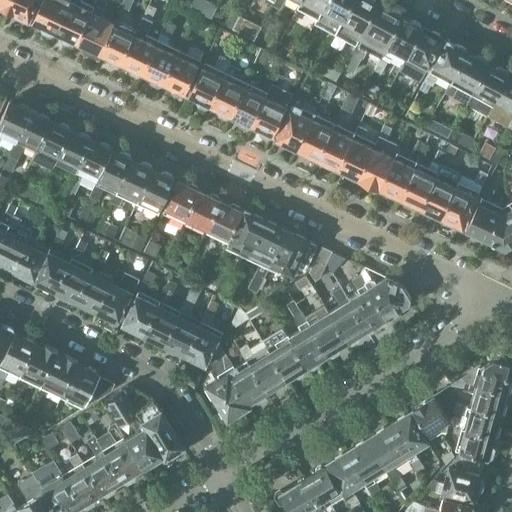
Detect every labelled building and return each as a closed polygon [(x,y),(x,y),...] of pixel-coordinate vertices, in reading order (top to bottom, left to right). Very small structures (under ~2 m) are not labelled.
[(0,0),(0,7),(7,11),(11,0),(0,0)] [(11,0),(7,11),(17,15),(18,18),(23,21),(26,19),(29,21),(38,0),(11,0)] [(56,33),(69,1),(66,0),(42,0),(33,22),(42,27),(44,31),(49,33),(53,32),(56,33)] [(79,0),(70,0),(56,33),(63,37),(65,40),(70,43),(74,42),(77,43),(91,12),(77,5),(79,0)] [(76,45),(83,49),(98,56),(99,53),(114,22),(102,16),(109,0),(96,0),(93,7),(91,11),(91,12),(77,43),(76,45)] [(124,0),(121,7),(129,10),(133,0),(124,0)] [(141,73),(142,74),(158,41),(146,36),(153,20),(153,19),(158,8),(156,7),(159,0),(158,0),(151,0),(144,17),(143,16),(136,31),(121,64),(130,68),(131,72),(137,74),(141,73)] [(217,6),(204,0),(193,0),(190,7),(211,18),(217,6)] [(273,0),(272,4),(280,9),(283,3),(284,0),(295,0),(300,3),(301,3),(302,0),(273,0)] [(308,8),(320,14),(327,0),(302,0),(301,3),(300,3),(294,14),(302,18),(305,12),(308,8)] [(327,0),(320,14),(317,19),(316,22),(318,23),(335,33),(338,28),(340,25),(353,0),(327,0)] [(376,4),(375,0),(353,0),(340,25),(338,28),(335,33),(356,44),(359,37),(360,35),(377,4),(376,4)] [(381,57),(383,54),(385,49),(402,18),(401,17),(399,13),(393,10),(389,11),(377,4),(356,44),(381,57)] [(239,16),(232,12),(225,25),(233,29),(239,16)] [(165,26),(172,30),(178,18),(170,14),(165,26)] [(240,33),(247,20),(239,16),(233,29),(240,33)] [(394,54),(405,60),(422,29),(421,28),(420,24),(414,21),(409,22),(402,18),(385,49),(383,53),(389,55),(394,54)] [(120,63),(121,64),(136,31),(115,21),(114,22),(99,53),(108,58),(110,62),(116,64),(120,63)] [(429,33),(422,29),(405,60),(400,69),(420,80),(442,40),(441,39),(440,34),(434,31),(429,33)] [(438,75),(451,82),(452,82),(468,53),(467,53),(466,49),(458,45),(454,46),(450,43),(449,39),(447,39),(424,81),(433,85),(438,75)] [(162,83),(163,84),(179,51),(158,41),(142,74),(151,78),(152,81),(158,84),(162,83)] [(230,115),(231,115),(246,83),(233,77),(243,56),(243,57),(248,47),(240,43),(235,53),(225,73),(210,105),(219,110),(220,114),(226,116),(230,115)] [(179,51),(163,84),(172,87),(174,91),(179,94),(183,93),(185,94),(205,52),(191,46),(187,55),(179,51)] [(361,58),(361,56),(352,51),(343,66),(344,66),(353,71),(361,58)] [(305,56),(299,53),(295,60),(306,66),(310,59),(305,56)] [(466,104),(472,93),(473,93),(488,64),(486,60),(479,56),(475,57),(468,53),(452,82),(451,82),(446,92),(466,104)] [(374,70),(381,74),(387,63),(380,59),(374,70)] [(256,62),(251,73),(257,76),(262,65),(256,62)] [(209,105),(210,105),(225,73),(204,63),(189,95),(198,100),(199,104),(205,106),(209,105)] [(487,115),(493,105),(509,75),(507,71),(500,67),(496,68),(488,64),(473,93),(472,93),(466,104),(474,108),(487,115)] [(340,74),(340,73),(336,71),(323,65),(319,73),(336,81),(340,74)] [(284,75),(277,72),(267,93),(253,126),(261,130),(262,133),(268,136),(272,135),(273,136),(289,103),(276,98),(281,88),(278,87),(284,75)] [(511,119),(511,76),(509,75),(493,105),(487,115),(508,126),(511,119)] [(336,85),(329,82),(322,96),(330,99),(336,85)] [(267,93),(246,83),(231,115),(240,120),(241,123),(247,126),(251,125),(253,126),(267,93)] [(302,84),(296,97),(304,100),(310,88),(302,84)] [(395,102),(384,97),(381,104),(391,109),(395,102)] [(0,120),(0,132),(17,141),(31,111),(30,110),(29,107),(23,104),(19,105),(10,100),(0,120)] [(297,147),(298,147),(313,115),(292,105),(277,137),(285,141),(287,145),(293,148),(297,147)] [(338,117),(345,120),(351,108),(343,105),(338,117)] [(23,144),(37,150),(51,120),(50,120),(49,116),(43,113),(39,115),(31,111),(17,141),(7,161),(13,163),(22,149),(20,148),(23,144)] [(363,114),(357,126),(365,130),(371,118),(363,114)] [(317,156),(318,157),(334,125),(313,115),(298,147),(306,151),(308,155),(313,158),(317,156)] [(59,124),(51,120),(37,150),(32,160),(52,170),(71,130),(70,129),(69,126),(63,123),(59,124)] [(358,179),(379,189),(395,154),(382,148),(392,128),(385,124),(375,144),(358,179)] [(334,168),(338,166),(353,134),(334,125),(318,157),(327,161),(328,165),(334,168)] [(349,175),(358,179),(375,144),(362,138),(366,130),(365,130),(357,126),(353,134),(338,166),(347,171),(349,175)] [(80,134),(71,130),(52,170),(60,173),(62,170),(73,176),(92,139),(90,139),(89,136),(83,133),(80,134)] [(99,143),(92,139),(73,176),(64,196),(73,200),(80,183),(79,183),(84,173),(98,180),(112,150),(113,149),(110,148),(109,145),(102,142),(99,143)] [(418,140),(412,152),(420,156),(426,143),(418,140)] [(479,154),(489,159),(495,147),(485,142),(479,154)] [(447,154),(453,157),(457,148),(451,145),(447,154)] [(495,147),(489,159),(497,163),(501,155),(507,151),(496,145),(495,147)] [(408,199),(421,206),(437,174),(446,153),(438,149),(429,170),(416,164),(400,199),(404,201),(408,199)] [(106,186),(117,192),(133,159),(132,159),(130,155),(124,152),(120,153),(112,150),(98,180),(90,197),(99,201),(106,186)] [(463,150),(453,171),(461,175),(467,163),(466,163),(471,154),(463,150)] [(379,189),(400,199),(416,164),(395,154),(379,189)] [(117,192),(138,202),(153,169),(152,169),(151,165),(145,162),(141,163),(133,159),(117,192)] [(153,169),(138,202),(135,209),(141,212),(145,205),(159,212),(175,180),(173,179),(171,175),(166,172),(161,173),(153,169)] [(480,170),(475,181),(482,185),(488,173),(480,170)] [(434,212),(442,216),(457,184),(437,174),(421,206),(423,207),(424,210),(430,213),(434,212)] [(163,211),(186,222),(200,191),(199,190),(198,187),(191,184),(188,185),(178,180),(163,211)] [(457,184),(442,216),(443,216),(445,220),(450,223),(454,222),(463,226),(478,193),(482,185),(475,181),(474,181),(470,189),(457,184)] [(465,230),(487,241),(503,208),(489,201),(494,191),(486,187),(465,230)] [(186,222),(207,232),(222,201),(220,200),(219,198),(213,195),(210,195),(200,191),(186,222)] [(53,198),(41,192),(36,201),(49,207),(53,198)] [(207,232),(228,242),(243,211),(241,210),(240,208),(234,205),(231,205),(222,201),(207,232)] [(503,208),(487,241),(505,249),(511,244),(511,207),(509,204),(503,208)] [(94,210),(85,205),(78,221),(87,225),(94,210)] [(243,211),(228,242),(226,247),(248,257),(265,220),(244,210),(243,211)] [(0,243),(14,216),(7,212),(0,225),(0,243)] [(11,268),(13,269),(28,239),(15,233),(22,219),(14,216),(0,243),(0,262),(0,263),(2,266),(8,269),(11,268)] [(265,220),(248,257),(260,263),(249,288),(258,292),(270,268),(287,230),(265,220)] [(33,279),(35,280),(49,250),(36,243),(42,230),(34,226),(28,239),(13,269),(22,273),(23,277),(29,280),(33,279)] [(309,240),(287,230),(270,268),(280,273),(282,270),(294,275),(296,272),(297,272),(306,271),(317,246),(308,242),(309,240)] [(54,289),(55,290),(71,258),(58,252),(63,242),(56,238),(50,250),(49,250),(35,280),(43,284),(44,288),(50,290),(54,289)] [(157,245),(149,241),(144,251),(152,255),(157,245)] [(333,252),(322,247),(310,272),(316,281),(321,278),(333,252)] [(84,252),(76,248),(72,258),(71,258),(55,290),(64,294),(65,298),(71,301),(75,299),(77,300),(92,268),(79,262),(84,252)] [(180,255),(172,251),(166,262),(181,269),(182,265),(180,255)] [(228,260),(223,258),(218,268),(224,270),(228,260)] [(97,310),(113,279),(100,272),(104,262),(97,259),(92,269),(92,268),(77,300),(85,304),(86,308),(92,311),(96,310),(97,310)] [(113,279),(97,310),(106,315),(107,318),(113,321),(117,320),(119,321),(140,279),(126,273),(130,265),(122,261),(113,279)] [(212,279),(200,274),(197,282),(208,287),(212,279)] [(360,293),(348,300),(367,330),(368,329),(372,330),(378,327),(378,323),(386,318),(365,283),(360,275),(352,280),(360,293)] [(142,333),(144,333),(159,301),(146,295),(154,280),(146,276),(122,323),(131,327),(133,331),(139,334),(142,333)] [(370,280),(365,283),(386,318),(388,317),(392,318),(397,315),(398,311),(409,304),(410,298),(402,284),(386,277),(375,284),(374,281),(370,280)] [(163,343),(165,344),(180,312),(167,305),(175,289),(167,285),(159,301),(144,333),(152,338),(154,341),(160,344),(163,343)] [(341,305),(329,312),(328,313),(347,342),(348,341),(352,343),(358,339),(358,335),(367,330),(348,300),(341,287),(333,292),(341,305)] [(185,353),(186,354),(202,322),(201,322),(188,315),(197,297),(190,293),(180,312),(165,344),(173,348),(174,351),(180,354),(185,353)] [(338,348),(341,346),(344,344),(347,342),(328,313),(329,312),(321,300),(313,305),(321,317),(309,325),(308,325),(327,355),(328,354),(332,355),(338,352),(338,348)] [(238,309),(232,321),(235,326),(248,318),(244,312),(238,309)] [(202,322),(186,354),(194,358),(195,362),(201,365),(205,363),(207,364),(209,360),(213,352),(218,342),(223,332),(209,326),(213,316),(206,312),(201,322),(202,322)] [(308,325),(309,325),(301,312),(293,317),(301,329),(289,337),(307,367),(309,366),(313,367),(318,364),(319,360),(327,355),(308,325)] [(259,337),(267,349),(286,380),(295,374),(299,376),(305,372),(305,368),(307,367),(289,337),(288,336),(275,344),(267,332),(266,332),(257,317),(251,321),(260,336),(259,337)] [(0,363),(15,333),(14,333),(12,329),(6,326),(2,327),(0,326),(0,363)] [(7,370),(20,376),(36,344),(35,343),(33,339),(27,336),(23,337),(15,333),(0,363),(0,378),(2,380),(7,370)] [(248,361),(247,362),(234,369),(218,342),(213,352),(219,361),(246,404),(247,404),(255,399),(259,401),(264,397),(265,393),(267,392),(248,361)] [(27,380),(41,386),(42,387),(58,355),(57,354),(58,351),(46,345),(44,348),(36,344),(20,376),(15,386),(23,390),(27,380)] [(248,361),(267,392),(275,387),(279,388),(285,384),(285,380),(286,380),(267,349),(255,357),(247,344),(239,349),(247,362),(248,361)] [(246,404),(213,352),(209,360),(220,378),(207,386),(227,420),(249,407),(247,404),(246,404)] [(480,367),(475,384),(506,393),(506,392),(509,390),(511,383),(509,379),(510,376),(505,375),(509,363),(503,353),(480,367)] [(48,390),(62,397),(78,365),(78,364),(79,362),(66,355),(65,358),(58,355),(42,387),(41,386),(36,396),(44,400),(48,390)] [(62,397),(57,406),(64,410),(69,400),(83,407),(94,385),(98,376),(99,375),(97,374),(96,370),(90,367),(86,369),(78,365),(62,397)] [(460,380),(466,382),(472,383),(474,373),(471,373),(460,380)] [(94,385),(89,395),(97,399),(111,391),(114,384),(98,376),(94,385)] [(466,382),(460,380),(452,384),(455,389),(463,391),(466,382)] [(475,384),(469,406),(500,415),(500,414),(503,412),(505,404),(504,401),(506,393),(475,384)] [(122,389),(105,399),(121,425),(130,420),(136,416),(142,423),(145,428),(146,428),(163,456),(165,458),(183,447),(161,412),(154,400),(136,411),(125,395),(134,389),(127,385),(122,389)] [(449,386),(443,390),(412,409),(429,437),(442,428),(446,431),(449,421),(448,418),(451,404),(450,402),(453,400),(454,395),(449,386)] [(463,428),(494,437),(494,436),(497,434),(499,426),(497,423),(500,415),(469,406),(456,403),(454,412),(464,414),(460,427),(463,428)] [(92,407),(82,413),(86,420),(96,414),(92,407)] [(397,422),(389,427),(406,456),(414,468),(422,464),(414,451),(428,442),(410,414),(408,415),(404,414),(398,418),(397,422)] [(138,433),(126,440),(143,468),(145,468),(148,469),(155,464),(156,460),(163,456),(146,428),(145,428),(142,423),(136,416),(130,420),(136,429),(138,433)] [(61,426),(67,436),(71,442),(80,436),(70,420),(61,426)] [(97,439),(104,450),(122,481),(123,480),(128,481),(134,478),(135,473),(143,468),(126,440),(115,423),(110,426),(109,431),(110,431),(97,439)] [(7,433),(10,436),(25,426),(21,424),(7,433)] [(43,442),(47,449),(67,436),(61,426),(45,436),(43,442)] [(376,435),(368,440),(385,469),(399,490),(405,487),(399,478),(401,477),(393,464),(406,456),(389,427),(388,428),(384,427),(377,431),(376,435)] [(494,437),(463,428),(457,451),(487,459),(488,458),(491,456),(493,448),(491,445),(494,437)] [(96,455),(84,462),(83,463),(102,493),(103,493),(107,494),(113,490),(114,486),(122,481),(104,450),(95,435),(87,440),(96,455)] [(356,447),(347,453),(365,482),(372,494),(380,489),(372,477),(385,469),(368,440),(367,441),(363,440),(356,444),(356,447)] [(56,480),(43,488),(57,511),(71,511),(82,506),(63,475),(64,475),(47,449),(43,442),(35,447),(56,480)] [(326,466),(344,496),(354,511),(363,511),(358,503),(359,502),(351,490),(365,482),(347,453),(346,453),(342,452),(335,457),(335,460),(326,466)] [(73,464),(76,468),(64,475),(63,475),(82,506),(83,505),(87,506),(93,503),(94,498),(102,493),(95,482),(83,463),(84,462),(78,453),(69,458),(73,464)] [(481,477),(485,462),(464,456),(462,465),(460,471),(471,474),(481,477)] [(324,508),(344,496),(326,466),(326,465),(324,466),(321,465),(316,468),(315,472),(305,478),(324,508)] [(433,480),(426,487),(474,501),(477,491),(479,492),(482,490),(484,482),(483,479),(480,478),(481,477),(471,474),(449,468),(445,483),(433,480)] [(57,511),(43,488),(34,474),(19,484),(29,500),(17,508),(19,511),(57,511)] [(317,511),(324,508),(305,478),(284,491),(280,490),(275,493),(274,496),(279,504),(283,505),(286,503),(290,511),(317,511)] [(0,497),(0,503),(4,510),(14,503),(8,493),(0,497)] [(423,511),(475,511),(476,511),(474,507),(475,505),(444,496),(440,510),(425,506),(423,511)] [(14,503),(4,510),(5,511),(19,511),(17,508),(14,503)]
